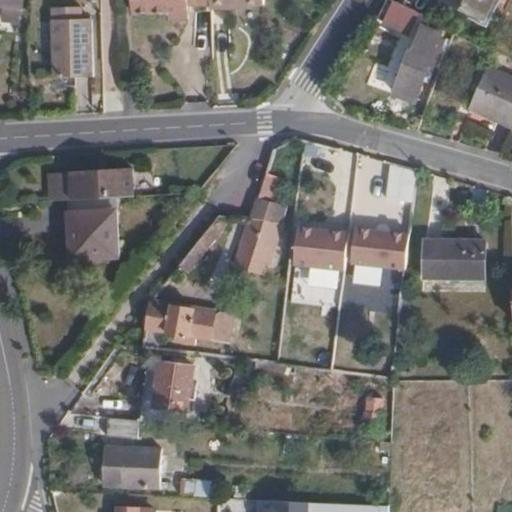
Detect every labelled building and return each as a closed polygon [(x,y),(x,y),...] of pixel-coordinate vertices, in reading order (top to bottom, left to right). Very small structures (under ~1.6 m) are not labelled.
[(15,0),(0,0),(0,11),(15,13),(15,0)] [(72,0),(47,0),(50,70),(88,69),(86,10),(73,10),(72,0)] [(127,0),(127,5),(163,5),(163,11),(184,10),(184,0),(127,0)] [(416,4),(407,0),(377,0),(372,10),(402,25),(404,26),(416,4)] [(461,0),(481,9),(485,0),(461,0)] [(485,0),(481,9),(487,11),(493,0),(485,0)] [(406,42),(390,81),(411,89),(419,71),(425,73),(433,53),(428,51),(438,23),(420,16),(409,43),(406,42)] [(138,60),(118,61),(119,75),(138,74),(138,60)] [(511,73),(486,61),(467,99),(509,119),(511,113),(511,73)] [(88,164),(28,168),(29,194),(90,192),(88,164)] [(29,194),(28,168),(10,168),(11,195),(29,194)] [(262,273),(283,204),(274,201),(281,176),(263,170),(233,263),(262,273)] [(111,195),(63,197),(62,210),(111,208),(111,195)] [(111,208),(62,210),(66,256),(113,254),(111,208)] [(219,212),(178,264),(190,273),(232,214),(219,212)] [(347,231),(298,226),(293,265),(343,271),(347,231)] [(408,234),(355,228),(350,265),(404,271),(408,234)] [(425,236),(425,275),(485,276),(485,239),(425,236)] [(220,311),(149,300),(145,325),(215,337),(220,311)] [(146,359),(140,419),(181,422),(186,422),(191,364),(146,359)] [(140,419),(109,415),(108,435),(138,438),(140,419)] [(108,446),(106,484),(155,487),(156,448),(108,446)] [(177,477),(175,495),(182,495),(192,496),(193,478),(177,477)] [(309,511),(310,501),(268,500),(267,511),(309,511)] [(511,511),(511,502),(498,502),(498,511),(511,511)]
